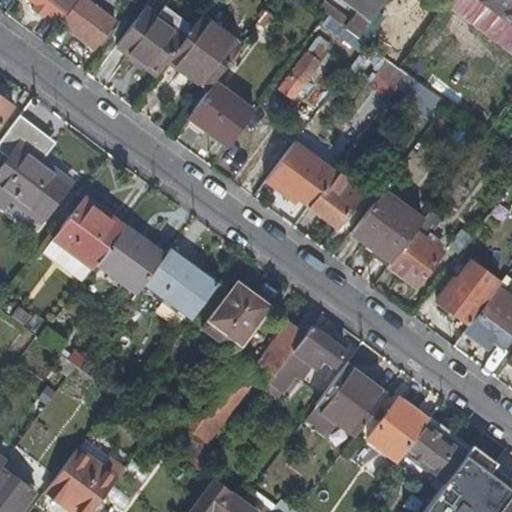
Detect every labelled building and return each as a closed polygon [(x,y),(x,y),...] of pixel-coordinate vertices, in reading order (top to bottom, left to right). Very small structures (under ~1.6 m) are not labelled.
[(23,0),(57,25),(75,0),(23,0)] [(79,0),(60,26),(91,50),(111,23),(80,0),(79,0)] [(324,0),(304,0),(305,0),(317,10),(321,5),(324,0)] [(340,31),(355,42),(385,0),(333,0),(353,14),(346,23),(340,31)] [(511,0),(481,0),(478,6),(511,30),(511,0)] [(317,10),(315,13),(323,19),(340,31),(346,23),(321,5),(317,10)] [(165,64),(183,41),(142,10),(113,49),(154,79),(165,64)] [(269,19),(263,15),(253,29),(259,34),(267,23),(269,19)] [(340,31),(323,19),(316,28),(356,58),(363,49),(355,42),(340,31)] [(267,23),(259,34),(265,38),(273,28),(267,23)] [(165,64),(205,94),(210,87),(234,55),(194,25),(183,41),(165,64)] [(290,100),(317,64),(305,55),(278,90),(290,100)] [(444,108),(403,77),(382,105),(395,114),(398,110),(402,113),(413,99),(420,105),(418,107),(427,114),(415,130),(423,136),(444,108)] [(225,152),(251,117),(210,87),(205,94),(185,122),(225,152)] [(0,131),(12,115),(0,105),(0,131)] [(511,106),(502,118),(511,125),(511,106)] [(41,140),(16,121),(0,142),(0,161),(3,157),(7,160),(0,169),(0,206),(5,210),(12,201),(42,223),(69,185),(29,156),(41,140)] [(325,182),(286,152),(262,184),(291,206),(294,203),(304,210),(325,182)] [(359,198),(330,176),(325,182),(304,210),(303,212),(332,234),(359,198)] [(347,239),(386,269),(419,226),(379,196),(347,239)] [(95,264),(122,228),(81,197),(49,242),(77,262),(67,276),(79,285),(95,264)] [(386,269),(385,271),(415,292),(442,255),(426,243),(442,221),(429,211),(419,226),(386,269)] [(140,288),(162,258),(122,228),(95,264),(136,294),(140,288)] [(446,252),(456,259),(469,242),(459,234),(446,252)] [(77,262),(49,242),(38,256),(67,276),(77,262)] [(140,288),(188,323),(215,287),(166,252),(162,258),(140,288)] [(497,289),(499,287),(469,265),(455,284),(450,280),(432,304),(467,330),(497,289)] [(205,322),(234,344),(262,306),(233,284),(205,322)] [(511,300),(497,289),(467,330),(463,336),(485,352),(492,342),(501,349),(511,334),(511,300)] [(20,309),(11,321),(25,332),(34,320),(20,309)] [(264,388),(301,338),(284,325),(246,377),(222,360),(166,436),(207,467),(217,453),(205,444),(250,382),(262,391),(264,388)] [(339,354),(306,330),(301,338),(264,388),(276,396),(289,379),(288,379),(296,367),(300,370),(303,366),(310,372),(316,363),(327,371),(339,354)] [(77,352),(69,364),(75,369),(96,384),(104,372),(77,352)] [(69,364),(62,360),(55,370),(68,379),(75,369),(69,364)] [(346,364),(343,368),(383,397),(386,394),(346,364)] [(353,438),(383,397),(343,368),(313,409),(337,426),(353,438)] [(39,402),(46,407),(56,394),(49,389),(39,402)] [(425,426),(426,424),(396,402),(367,443),(397,464),(404,455),(425,426)] [(337,426),(313,409),(303,423),(326,441),(337,426)] [(465,456),(425,426),(404,455),(444,484),(465,456)] [(494,466),(470,448),(465,454),(490,472),(479,487),(486,492),(471,511),(498,511),(511,493),(511,485),(491,470),(494,466)] [(79,451),(47,493),(71,511),(95,511),(119,481),(79,451)] [(444,484),(424,511),(471,511),(486,492),(479,487),(490,472),(465,454),(465,456),(444,484)] [(23,511),(35,496),(0,469),(0,511),(23,511)] [(247,511),(213,485),(192,511),(247,511)] [(254,502),(267,511),(276,511),(278,510),(259,495),(254,502)] [(276,511),(295,511),(283,503),(278,510),(276,511)]
